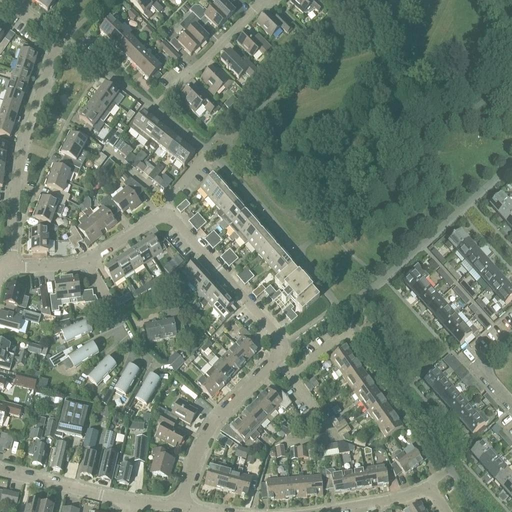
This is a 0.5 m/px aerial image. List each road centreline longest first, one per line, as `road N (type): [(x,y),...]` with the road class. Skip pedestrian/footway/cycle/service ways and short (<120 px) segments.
road 1 (residential): [(180,509),(212,423),(281,343),(165,215)]
road 2 (residential): [(10,266),(20,159),(61,43)]
road 3 (residential): [(167,94),(268,0)]
road 4 (residential): [(129,502),(0,471)]
road 5 (residential): [(159,368),(129,340),(85,260)]
